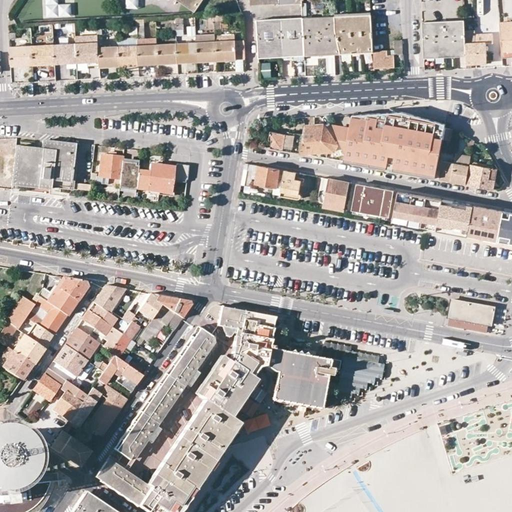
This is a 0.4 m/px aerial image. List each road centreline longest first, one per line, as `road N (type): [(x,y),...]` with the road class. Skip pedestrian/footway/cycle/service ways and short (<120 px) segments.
road 1 (residential): [(197,511),(244,465),(489,377),(504,350)]
road 2 (residential): [(231,149),(511,202)]
road 3 (residential): [(209,290),(487,342)]
road 4 (residential): [(83,478),(5,413),(102,271)]
road 5 (residential): [(209,290),(83,478)]
road 6 (tertiary): [(3,108),(167,101)]
road 7 (tertiary): [(270,97),(413,88)]
road 8 (residential): [(209,290),(231,149)]
